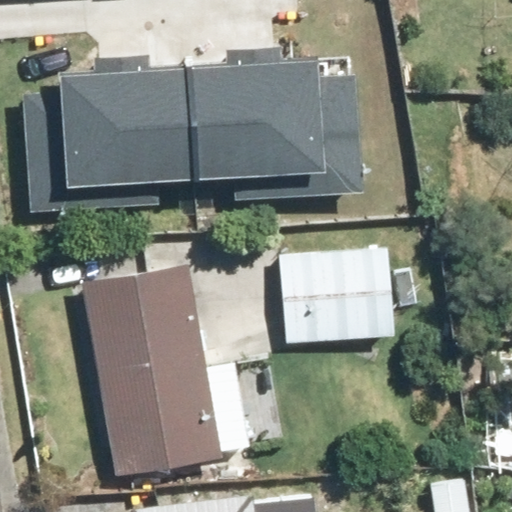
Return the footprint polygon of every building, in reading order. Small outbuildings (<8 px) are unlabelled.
[(26,104),(28,206),(358,200),(356,98),(26,104)] [(277,242),(280,336),(380,333),(377,239),(277,242)] [(90,287),(117,456),(215,440),(188,272),(90,287)] [(511,468),(511,382),(509,381),(489,463),(511,468)] [(468,511),(466,479),(425,483),(427,511),(468,511)] [(231,511),(229,496),(126,511),(125,511),(231,511)]
